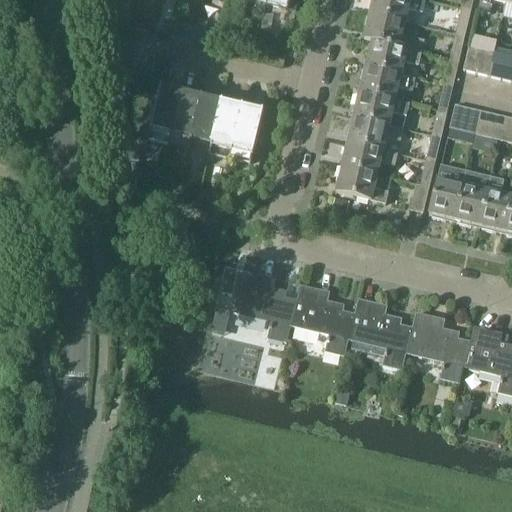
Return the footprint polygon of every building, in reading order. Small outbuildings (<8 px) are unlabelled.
[(267,0),(266,6),(286,11),(296,13),(298,0),(267,0)] [(424,4),(411,1),(408,0),(374,0),(370,17),(405,25),(408,13),(422,16),(424,4)] [(464,0),(462,12),(470,14),(473,0),(464,0)] [(481,0),(478,14),(489,17),(493,3),(506,6),(507,0),(481,0)] [(462,12),(456,37),(464,39),(470,14),(462,12)] [(364,43),(371,44),(420,56),(423,44),(401,39),(405,25),(370,17),(364,43)] [(456,37),(450,63),(458,65),(464,39),(456,37)] [(420,56),(371,44),(365,70),(400,79),(403,65),(417,69),(420,56)] [(469,50),(464,73),(489,79),(494,56),(469,50)] [(511,84),(511,59),(494,56),(489,79),(511,84)] [(450,63),(443,89),(452,91),(458,65),(450,63)] [(414,82),(400,79),(365,70),(359,96),(394,104),(397,92),(411,95),(414,82)] [(443,89),(437,114),(446,116),(452,91),(443,89)] [(169,139),(179,98),(158,93),(148,134),(169,139)] [(394,104),(359,96),(353,120),(388,129),(391,116),(405,119),(408,108),(394,104)] [(189,144),(199,102),(179,98),(169,139),(189,144)] [(210,149),(219,107),(199,102),(189,144),(210,149)] [(230,153),(240,112),(219,107),(210,149),(230,153)] [(455,108),(449,132),(474,137),(480,114),(455,108)] [(240,112),(230,153),(251,158),(261,117),(240,112)] [(437,114),(431,139),(440,141),(446,116),(437,114)] [(499,143),(505,120),(480,114),(474,137),(499,143)] [(347,145),(382,154),(385,141),(399,144),(402,132),(388,129),(353,120),(347,145)] [(511,146),(511,121),(505,120),(499,143),(511,146)] [(431,139),(425,164),(434,166),(440,141),(431,139)] [(341,171),(376,179),(379,166),(393,169),(396,157),(382,154),(347,145),(341,171)] [(135,172),(139,173),(159,177),(162,165),(132,158),(135,172)] [(425,164),(419,189),(428,191),(434,166),(425,164)] [(454,224),(462,189),(448,185),(452,171),(440,168),(428,218),(454,224)] [(376,179),(341,171),(335,196),(384,208),(387,195),(373,192),(376,179)] [(462,189),(454,224),(479,230),(491,180),(466,174),(462,189)] [(503,236),(511,200),(500,198),(503,183),(491,180),(479,230),(503,236)] [(428,191),(419,189),(416,188),(410,213),(422,216),(428,191)] [(511,199),(511,200),(503,236),(511,237),(511,199)] [(291,330),(298,303),(285,300),(287,295),(270,291),(272,282),(243,276),(234,316),(271,325),(268,341),(287,346),(291,330)] [(349,343),(355,317),(343,314),(345,309),(328,305),(330,296),(301,289),(298,303),(291,330),(330,339),(326,355),(345,360),(349,343)] [(387,309),(375,307),(358,303),(355,317),(349,343),(387,352),(383,369),(402,373),(406,356),(413,331),(400,328),(402,322),(385,318),(387,309)] [(463,370),(470,344),(458,341),(460,336),(441,331),(439,343),(428,340),(432,320),(416,317),(413,331),(406,356),(445,366),(441,382),(459,386),(463,370)] [(511,348),(500,345),(502,337),(473,330),(470,344),(463,370),(503,379),(499,396),(511,399),(511,348)]
